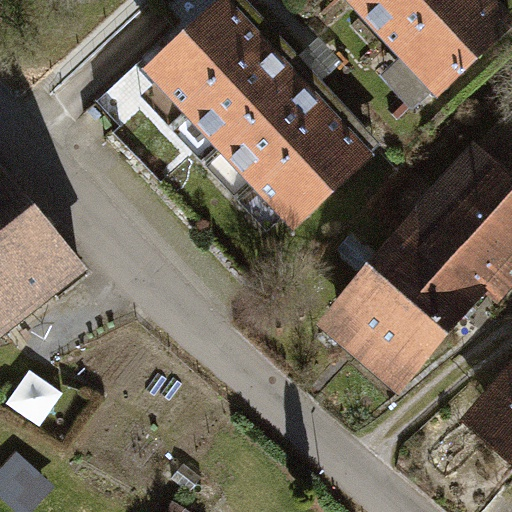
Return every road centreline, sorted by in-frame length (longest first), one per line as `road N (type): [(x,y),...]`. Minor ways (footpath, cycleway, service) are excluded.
road 1 (residential): [(0,114),(217,345),(405,511)]
road 2 (track): [(358,471),(431,394),(511,330)]
